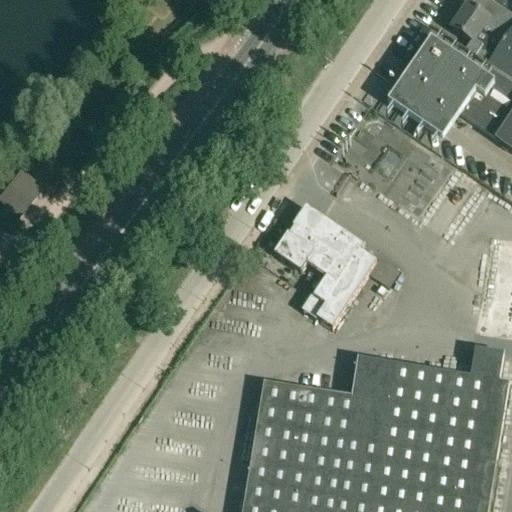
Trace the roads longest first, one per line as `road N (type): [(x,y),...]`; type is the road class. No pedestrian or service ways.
road 1 (unclassified): [(394,0),(50,511)]
road 2 (primary): [(0,399),(293,0)]
road 3 (track): [(212,62),(179,69),(151,95),(19,252)]
